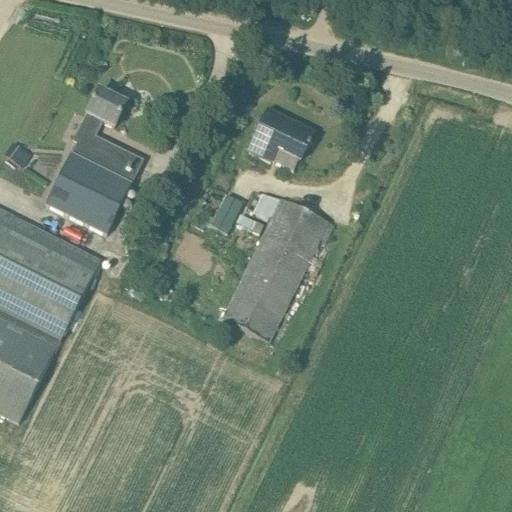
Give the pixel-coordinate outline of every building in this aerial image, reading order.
[(106,239),(143,164),(95,140),(103,125),(114,130),(125,107),(98,93),(72,145),(76,147),(45,209),(106,239)] [(272,164),(292,175),(298,165),(300,166),(312,139),(264,117),(246,156),(271,167),(272,164)] [(31,160),(13,147),(4,159),(22,172),(31,160)] [(242,206),(225,198),(210,230),(226,238),(242,206)] [(280,203),(222,323),(269,346),(320,243),(326,245),(334,229),(280,203)] [(0,412),(20,422),(57,349),(101,267),(0,214),(0,412)]
